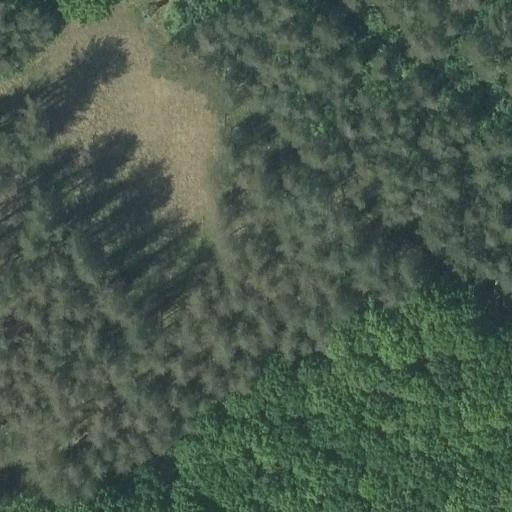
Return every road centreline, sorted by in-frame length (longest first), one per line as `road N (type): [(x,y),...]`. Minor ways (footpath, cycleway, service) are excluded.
road 1 (track): [(119,28),(511,295)]
road 2 (track): [(0,100),(119,28)]
